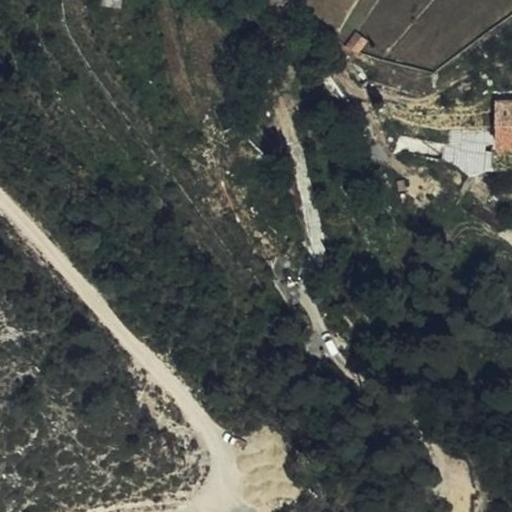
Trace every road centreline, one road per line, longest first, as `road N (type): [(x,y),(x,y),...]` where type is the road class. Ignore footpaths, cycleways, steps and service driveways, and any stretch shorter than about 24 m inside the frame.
road 1 (track): [(449,476),(338,359),(312,306),(319,236),(273,83),(287,53),(319,53),(385,136)]
road 2 (track): [(199,511),(224,489),(226,464),(211,433),(0,206)]
